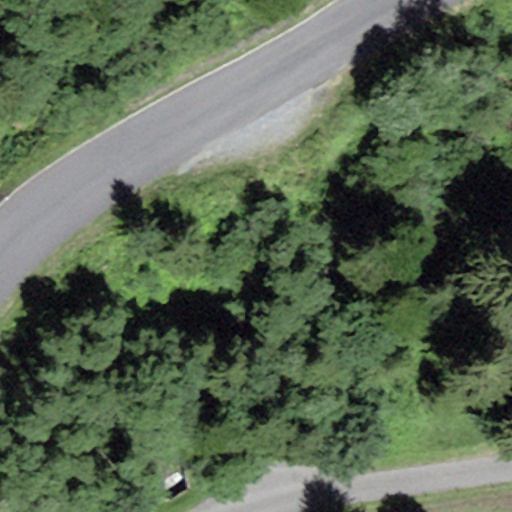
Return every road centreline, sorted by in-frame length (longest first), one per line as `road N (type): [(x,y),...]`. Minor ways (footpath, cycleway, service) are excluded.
road 1 (tertiary): [(400,0),(150,147),(0,254)]
road 2 (unclassified): [(259,511),(511,467)]
